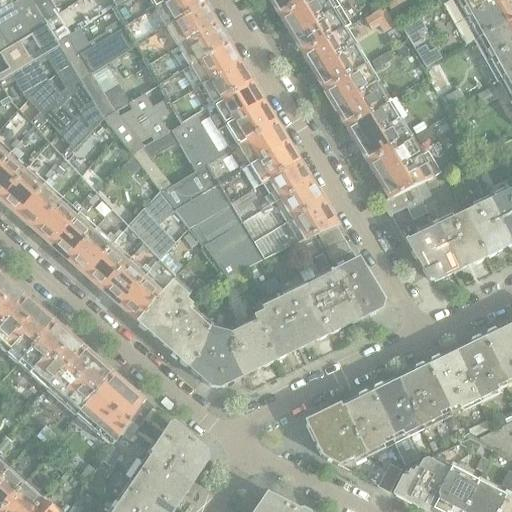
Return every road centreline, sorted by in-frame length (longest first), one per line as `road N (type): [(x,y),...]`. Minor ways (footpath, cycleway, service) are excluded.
road 1 (residential): [(424,337),(224,0)]
road 2 (residential): [(247,448),(0,238)]
road 3 (residential): [(247,448),(251,422),(424,337)]
road 4 (residential): [(370,511),(247,448)]
